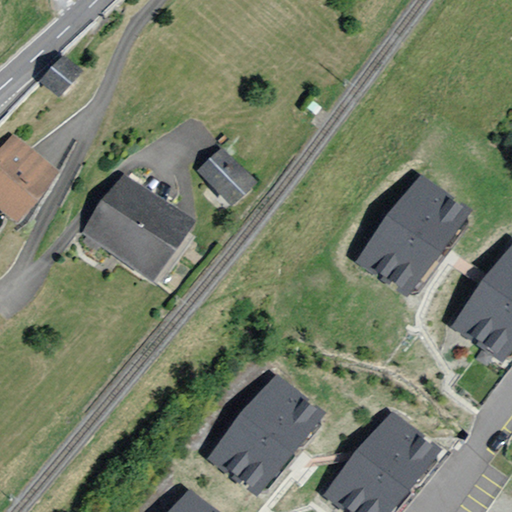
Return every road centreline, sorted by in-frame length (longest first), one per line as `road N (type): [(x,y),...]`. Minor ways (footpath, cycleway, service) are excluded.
road 1 (residential): [(0,289),(29,250),(128,40),(158,0)]
road 2 (secondary): [(0,88),(97,0)]
